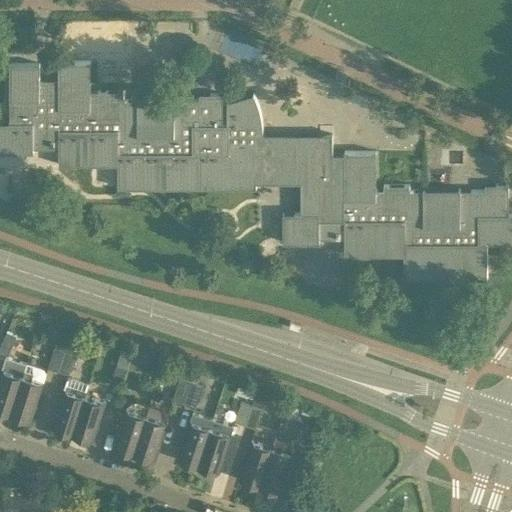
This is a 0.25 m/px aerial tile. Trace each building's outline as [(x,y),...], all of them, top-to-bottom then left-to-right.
[(117,188),(200,188),(200,153),(228,153),(228,124),(222,124),(222,101),(221,93),(209,93),(209,99),(123,99),(123,90),(89,90),(89,61),(58,61),(58,83),(39,83),(39,63),(9,63),(9,100),(13,100),(13,123),(0,122),(0,152),(33,153),(33,150),(58,149),(58,166),(117,166),(117,188)] [(200,153),(200,188),(255,188),(255,182),(299,182),(332,182),(332,154),(332,133),(262,133),(262,127),(261,124),(261,118),(260,112),(258,107),(257,104),(255,98),(254,96),(253,93),(226,101),(222,101),(222,124),(228,124),(228,153),(200,153)] [(344,154),(332,154),(332,182),(299,182),(299,212),(282,213),(282,242),(318,242),(318,255),(311,255),(311,289),(340,289),(340,255),(330,255),(330,237),(342,237),(342,254),(402,254),(402,278),(486,278),(486,242),(511,242),(511,214),(507,214),(507,183),(495,184),(495,190),(409,190),(409,184),(383,184),(383,190),(375,190),(375,151),(344,151),(344,154)] [(6,331),(0,344),(0,351),(8,355),(16,335),(6,331)] [(117,364),(126,367),(132,349),(122,346),(117,364)] [(47,368),(57,371),(64,351),(54,348),(47,368)] [(141,352),(132,349),(126,367),(136,370),(141,352)] [(74,354),(64,351),(57,371),(68,374),(74,354)] [(0,370),(0,409),(10,412),(26,362),(5,356),(0,370)] [(42,367),(26,362),(10,412),(31,419),(45,374),(45,371),(44,368),(42,367)] [(51,426),(71,433),(83,395),(88,381),(72,376),(66,378),(51,426)] [(171,401),(183,405),(191,380),(179,377),(171,401)] [(202,384),(191,380),(183,405),(194,408),(202,384)] [(250,404),(244,424),(254,428),(261,408),(265,409),(269,395),(257,391),(253,405),(250,404)] [(104,401),(83,395),(71,433),(92,439),(104,401)] [(111,446),(132,453),(148,403),(136,399),(131,399),(128,400),(126,402),(111,446)] [(234,421),(244,424),(250,404),(240,401),(234,421)] [(161,407),(148,403),(132,453),(153,460),(165,421),(167,416),(166,413),(164,409),(161,407)] [(316,413),(302,407),(298,419),(303,420),(296,443),(306,446),(312,426),(316,413)] [(177,458),(197,465),(212,419),(191,412),(177,458)] [(232,425),(212,419),(197,465),(217,471),(232,425)] [(275,437),(271,447),(259,485),(279,492),(293,447),(291,442),(275,437)] [(238,478),(259,485),(271,447),(250,440),(238,478)] [(1,476),(3,511),(29,511),(33,511),(32,494),(18,494),(17,475),(1,476)]
